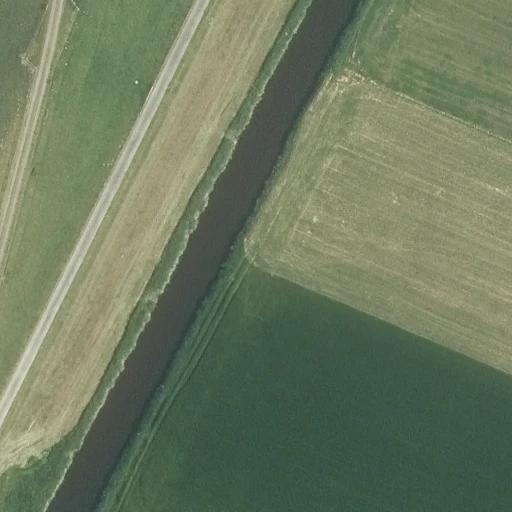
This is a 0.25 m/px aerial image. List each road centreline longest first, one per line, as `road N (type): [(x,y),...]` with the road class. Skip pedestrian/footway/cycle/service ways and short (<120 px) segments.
road 1 (track): [(210,0),(0,416)]
road 2 (track): [(0,238),(54,0)]
